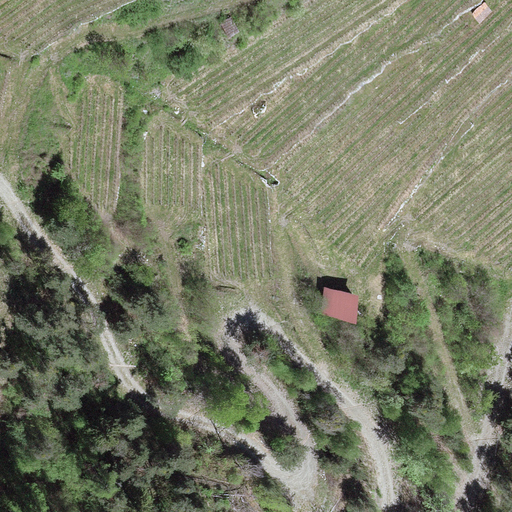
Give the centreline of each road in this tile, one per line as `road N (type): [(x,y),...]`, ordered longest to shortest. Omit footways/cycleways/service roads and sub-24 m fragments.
road 1 (track): [(0,187),(83,285),(137,394),(230,430),(305,479),(306,454),(292,417),(229,329),(237,311),(249,312),(377,431),(392,511)]
road 2 (track): [(457,511),(492,415),(511,319)]
